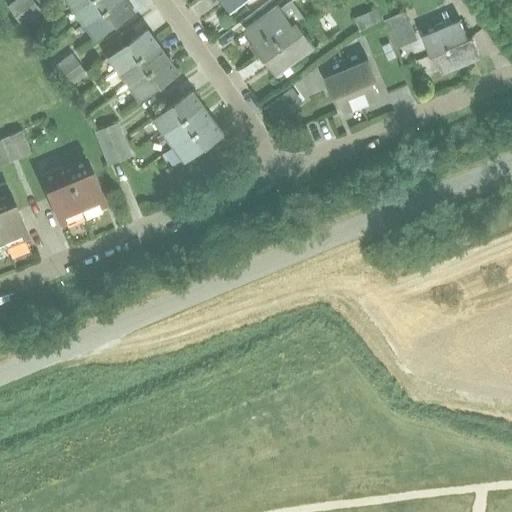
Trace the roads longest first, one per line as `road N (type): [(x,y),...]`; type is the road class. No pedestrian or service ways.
road 1 (tertiary): [(0,376),(511,165)]
road 2 (residential): [(0,288),(281,170)]
road 3 (residential): [(281,170),(511,75)]
road 4 (residential): [(281,170),(159,0)]
